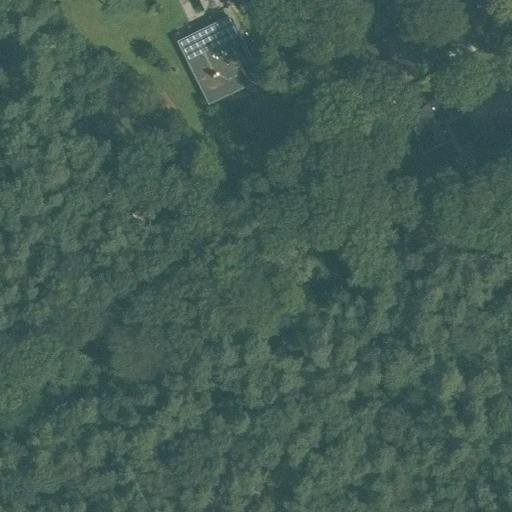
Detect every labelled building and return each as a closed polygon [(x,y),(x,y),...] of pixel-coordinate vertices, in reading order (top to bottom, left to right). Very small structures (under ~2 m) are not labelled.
[(499,25),(497,20),(494,15),(490,6),(486,0),(476,0),(474,1),(463,7),(452,12),(441,18),(446,27),(451,37),(454,43),(456,47),(467,41),(478,36),(480,40),(496,33),(493,28),(499,25)] [(411,30),(398,4),(364,22),(377,47),(411,30)] [(231,17),(180,42),(210,104),(262,79),(231,17)] [(387,46),(401,76),(423,66),(409,35),(387,46)] [(126,98),(112,69),(92,79),(106,108),(126,98)] [(408,114),(425,150),(452,138),(435,101),(408,114)]
